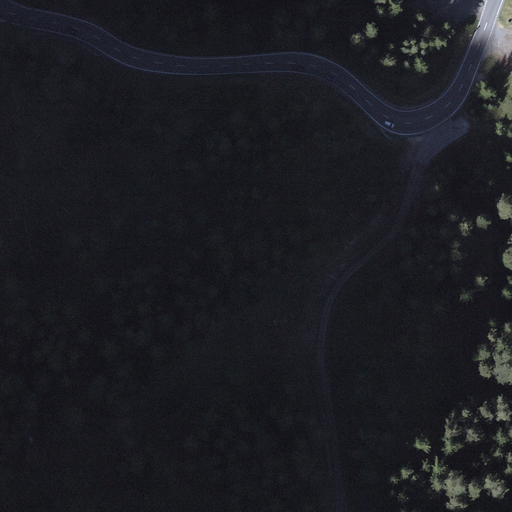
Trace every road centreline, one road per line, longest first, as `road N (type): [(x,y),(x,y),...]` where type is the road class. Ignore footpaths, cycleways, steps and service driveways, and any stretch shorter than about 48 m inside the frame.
road 1 (tertiary): [(0,9),(70,24),(152,60),(325,67),(379,111),(407,121),(434,114),(454,95),(496,0)]
road 2 (track): [(421,119),(404,187),(376,245),(339,282),(324,324),(339,511)]
